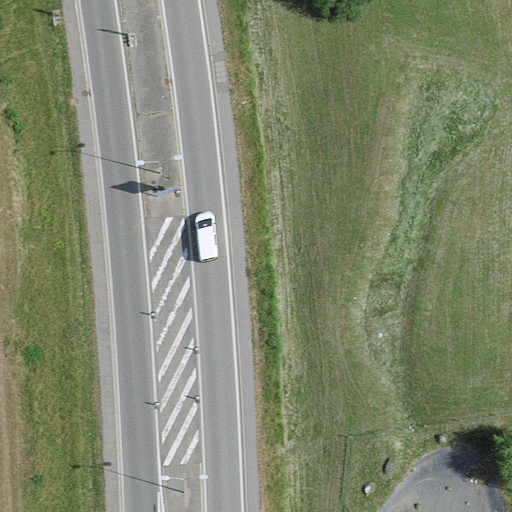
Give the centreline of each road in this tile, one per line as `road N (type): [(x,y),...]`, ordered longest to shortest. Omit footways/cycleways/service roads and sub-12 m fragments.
road 1 (secondary): [(97,0),(125,213),(148,511)]
road 2 (secondary): [(224,511),(194,100),(178,0)]
